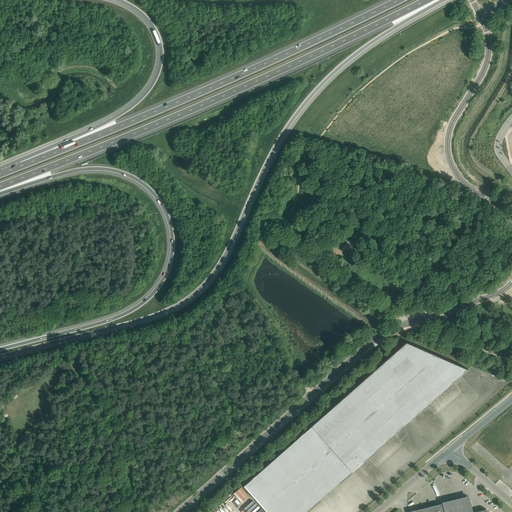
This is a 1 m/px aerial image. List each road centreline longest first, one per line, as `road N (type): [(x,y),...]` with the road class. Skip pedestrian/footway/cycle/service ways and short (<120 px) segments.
road 1 (motorway): [(0,356),(162,313),(208,284),(277,151),(320,88),(356,54),(444,0)]
road 2 (motorway): [(0,185),(155,126),(426,0)]
road 3 (motorway): [(0,191),(82,170),(118,171),(156,194),(173,242),(166,276),(137,308),(0,348)]
road 4 (motorway): [(398,0),(21,165)]
road 5 (tertiary): [(403,324),(367,343),(179,511)]
road 6 (motorway): [(119,0),(158,39),(154,80),(131,107),(21,165)]
road 7 (tertiary): [(511,217),(461,180),(448,157),(449,128),(488,54),(481,14)]
road 8 (unclassified): [(403,324),(283,236)]
